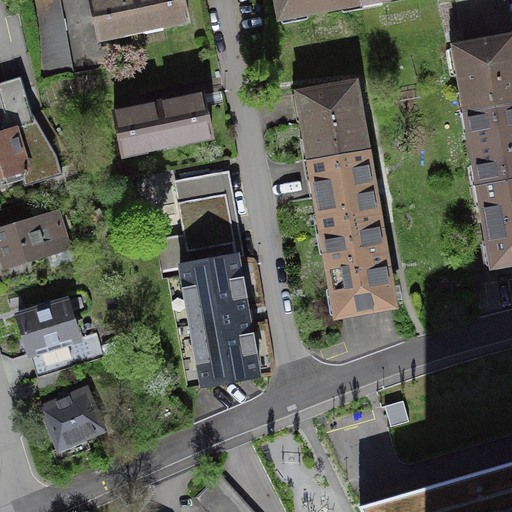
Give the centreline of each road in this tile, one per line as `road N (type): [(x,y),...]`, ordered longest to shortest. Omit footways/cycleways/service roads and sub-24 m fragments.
road 1 (residential): [(299,395),(218,0)]
road 2 (residential): [(93,483),(299,395)]
road 3 (residential): [(299,395),(511,325)]
